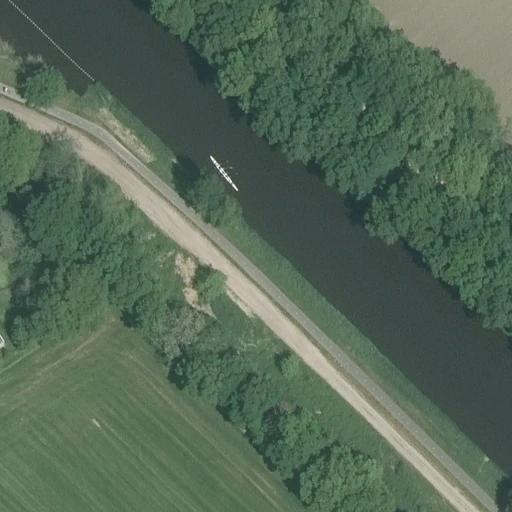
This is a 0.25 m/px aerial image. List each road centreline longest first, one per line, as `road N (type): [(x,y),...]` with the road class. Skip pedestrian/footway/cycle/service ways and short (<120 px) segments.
road 1 (track): [(0,105),(99,151),(472,511)]
road 2 (track): [(256,0),(511,234)]
